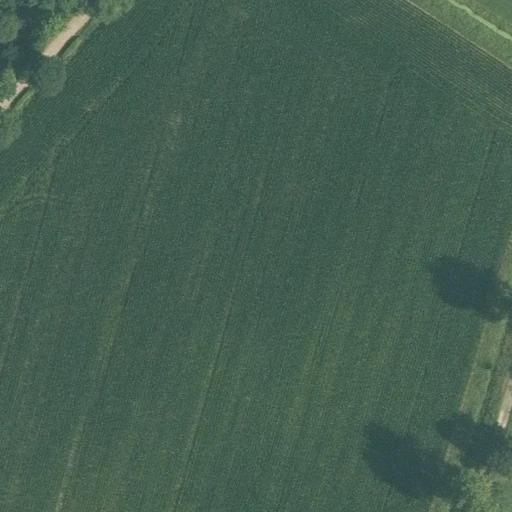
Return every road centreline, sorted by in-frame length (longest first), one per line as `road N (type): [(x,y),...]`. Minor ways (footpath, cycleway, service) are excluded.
road 1 (track): [(0,106),(92,0)]
road 2 (track): [(477,511),(511,396)]
